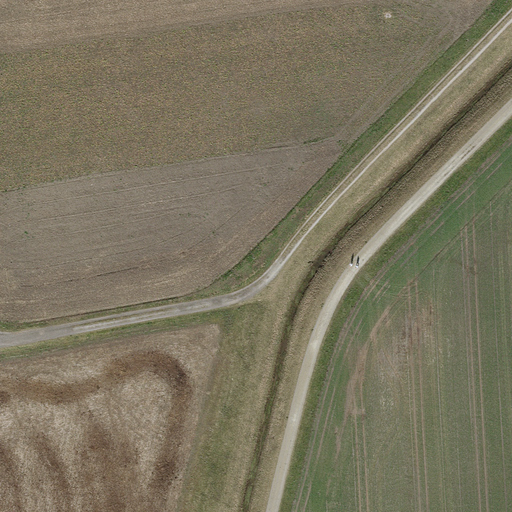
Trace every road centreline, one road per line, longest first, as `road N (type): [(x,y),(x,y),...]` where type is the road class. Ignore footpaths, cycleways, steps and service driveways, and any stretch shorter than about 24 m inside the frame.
road 1 (track): [(0,339),(250,291),(511,15)]
road 2 (track): [(269,511),(303,371),(334,290),(395,216),(511,101)]
